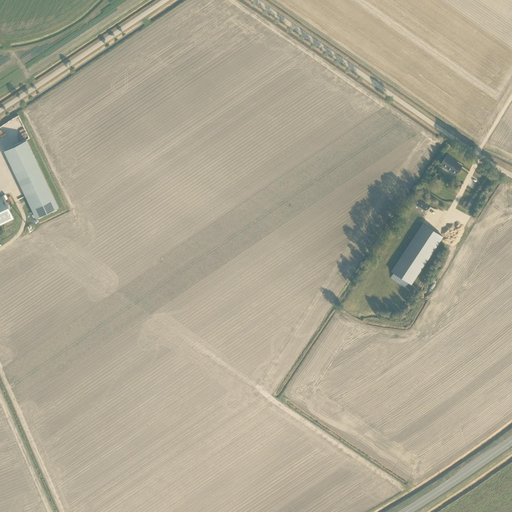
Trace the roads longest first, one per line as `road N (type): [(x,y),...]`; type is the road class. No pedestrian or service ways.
road 1 (unclassified): [(511,174),(254,0)]
road 2 (unclassified): [(0,110),(166,0)]
road 3 (trunk): [(407,511),(511,443)]
